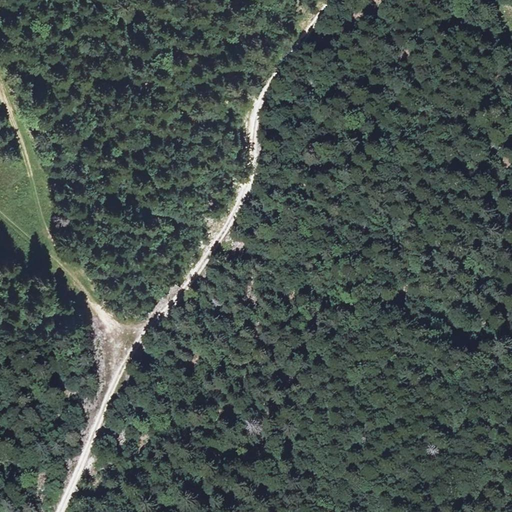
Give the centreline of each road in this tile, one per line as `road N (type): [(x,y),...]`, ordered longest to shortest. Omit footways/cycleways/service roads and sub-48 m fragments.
road 1 (track): [(114,378),(211,258),(253,176),(258,113),(334,0)]
road 2 (track): [(114,378),(106,308),(39,236),(0,96)]
road 3 (track): [(63,511),(114,378)]
